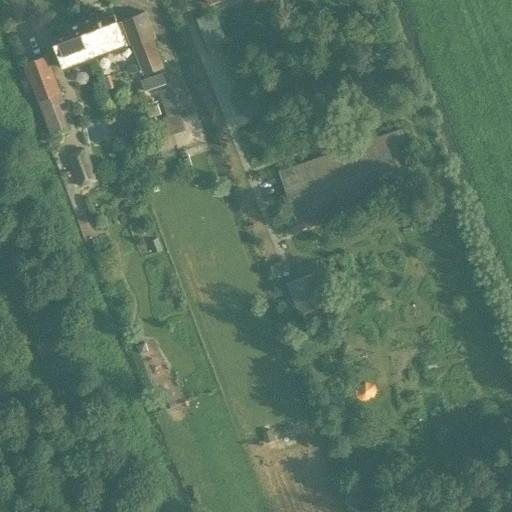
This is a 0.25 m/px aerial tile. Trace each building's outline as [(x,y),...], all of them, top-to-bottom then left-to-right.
[(196,19),(208,50),(227,43),(215,11),(196,19)] [(131,44),(153,37),(145,12),(122,20),(131,44)] [(82,20),(96,57),(126,45),(115,16),(100,21),(97,14),(82,20)] [(66,68),(96,57),(82,20),(65,26),(68,33),(54,38),(66,68)] [(153,37),(131,44),(143,75),(165,68),(153,37)] [(25,65),(31,82),(39,101),(61,93),(47,56),(25,65)] [(162,72),(139,80),(143,89),(165,82),(162,72)] [(161,114),(158,104),(146,108),(149,119),(161,114)] [(180,112),(163,118),(169,136),(186,130),(180,112)] [(404,132),(280,174),(297,223),(420,181),(404,132)] [(68,155),(80,186),(98,180),(86,149),(71,154),(68,155)] [(286,282),(300,315),(327,304),(314,271),(286,282)] [(159,393),(165,409),(176,404),(170,389),(159,393)] [(271,429),(262,432),(266,443),(275,440),(271,429)]
